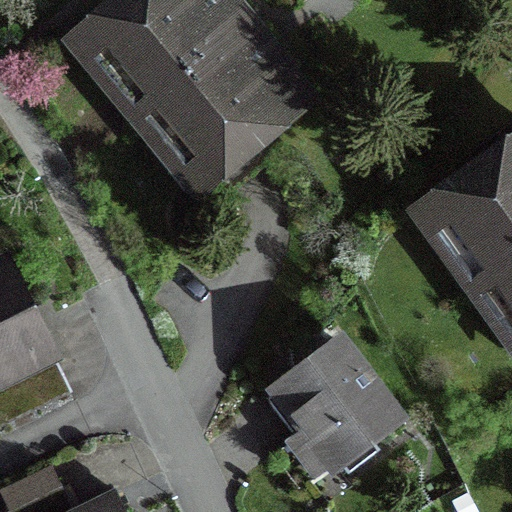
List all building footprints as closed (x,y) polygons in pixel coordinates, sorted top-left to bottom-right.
[(281,73),(282,63),(229,0),(116,0),(87,24),(87,25),(75,35),(76,37),(87,27),(123,69),(121,91),(123,91),(157,133),(157,134),(179,137),(214,179),(202,189),(203,190),(216,180),(308,105),(281,73)] [(511,313),(511,139),(430,198),(462,244),(459,265),(492,310),(511,313)] [(0,382),(52,357),(5,263),(0,265),(0,382)] [(394,421),(337,345),(275,392),(332,468),(337,465),(345,476),(377,452),(368,441),(394,421)] [(122,511),(113,494),(76,511),(70,511),(58,488),(9,511),(122,511)]
